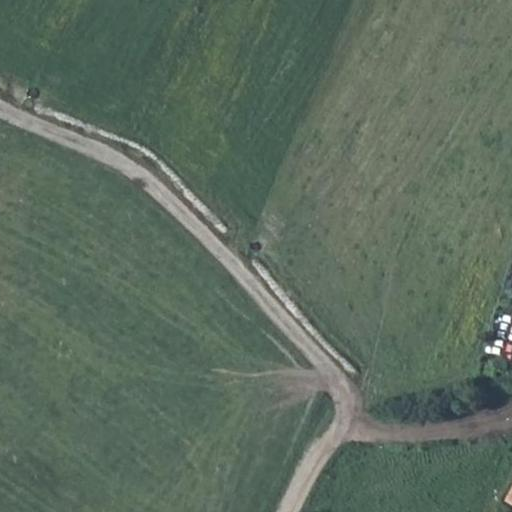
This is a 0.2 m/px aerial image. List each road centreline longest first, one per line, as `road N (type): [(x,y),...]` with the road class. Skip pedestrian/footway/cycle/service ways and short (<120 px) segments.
road 1 (track): [(349,430),(344,385),(126,159),(0,111)]
road 2 (track): [(288,511),(315,452),(349,430),(423,432),(511,412)]
